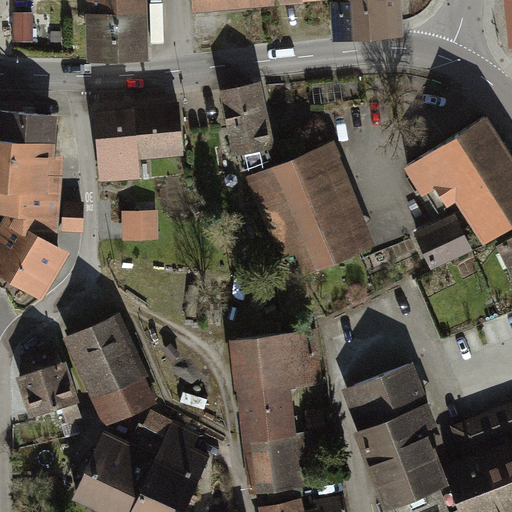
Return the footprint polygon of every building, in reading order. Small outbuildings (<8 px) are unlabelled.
[(149,0),(86,0),(86,53),(148,55),(149,0)] [(202,0),(204,11),(275,6),(275,0),(202,0)] [(400,0),(338,0),(339,5),(341,41),(403,36),(400,0)] [(260,94),(225,101),(234,147),(268,141),(260,94)] [(180,113),(101,115),(102,178),(135,177),(134,156),(180,155),(180,113)] [(60,119),(0,115),(0,134),(8,136),(3,152),(55,158),(60,119)] [(511,170),(485,124),(409,168),(421,189),(445,175),(483,240),(511,222),(511,170)] [(59,193),(55,158),(3,152),(8,136),(0,134),(0,187),(15,190),(4,219),(54,244),(59,193)] [(336,154),(256,183),(282,256),(306,248),(313,269),(370,248),(336,154)] [(163,239),(162,209),(124,210),(126,240),(163,239)] [(54,244),(4,219),(0,226),(0,280),(44,305),(72,253),(54,244)] [(458,219),(419,237),(432,264),(471,246),(458,219)] [(144,402),(111,322),(73,337),(106,417),(144,402)] [(300,441),(297,389),(323,387),(320,339),(235,345),(242,445),(254,444),(300,441)] [(52,353),(30,360),(18,374),(24,391),(65,375),(52,353)] [(409,364),(356,384),(358,391),(353,393),(360,431),(392,511),(450,511),(455,510),(443,477),(423,427),(433,423),(409,364)] [(65,375),(24,391),(33,415),(74,400),(65,375)] [(504,511),(511,509),(511,442),(511,443),(507,434),(511,431),(511,404),(455,427),(468,460),(450,467),(452,474),(465,506),(466,511),(504,511)] [(161,453),(177,419),(154,408),(148,422),(143,419),(134,438),(161,453)] [(329,414),(310,415),(311,436),(330,435),(329,414)] [(197,443),(202,431),(177,419),(161,453),(135,511),(186,511),(214,451),(197,443)] [(134,438),(109,426),(79,492),(118,511),(135,511),(161,453),(134,438)] [(257,492),(315,488),(312,441),(300,441),(254,444),(257,492)] [(465,506),(452,474),(443,477),(455,510),(465,506)]
